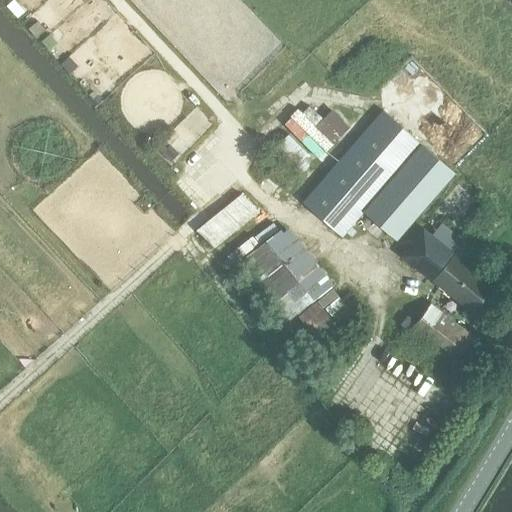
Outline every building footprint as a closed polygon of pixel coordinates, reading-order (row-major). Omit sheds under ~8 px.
[(336,163),(301,203),(331,227),(342,236),(362,213),(395,242),(402,234),(454,173),(382,111),(349,148),(336,163)] [(298,175),(308,165),(303,159),(308,154),(287,135),(273,149),(298,175)] [(404,250),(399,257),(473,315),(496,287),(464,263),(473,251),(474,250),(440,224),(432,235),(423,228),(412,241),(404,250)] [(292,248),(279,232),(236,263),(285,322),(333,286),(319,266),(317,268),(297,243),(292,248)] [(452,364),(473,338),(430,304),(409,329),(452,364)]
